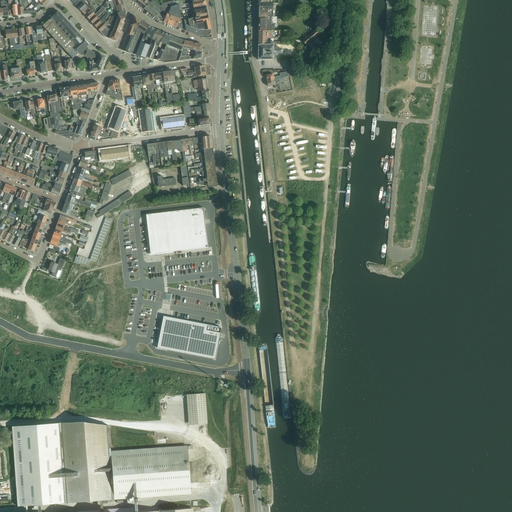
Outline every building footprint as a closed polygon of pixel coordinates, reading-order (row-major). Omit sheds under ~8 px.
[(18,15),(18,8),(17,0),(14,0),(15,5),(12,5),(12,9),(9,10),(10,16),(18,15)] [(44,6),(49,1),(47,0),(43,0),(36,7),(38,9),(40,7),(39,7),(42,4),(44,6)] [(70,0),(77,8),(81,12),(87,7),(88,6),(83,0),(70,0)] [(142,0),(139,5),(144,9),(149,3),(144,0),(142,0)] [(159,14),(156,18),(160,21),(164,23),(182,30),(180,16),(186,15),(186,10),(182,10),(179,11),(179,7),(179,5),(178,5),(177,1),(182,0),(174,0),(175,1),(162,4),(161,6),(158,10),(160,11),(158,13),(159,14)] [(192,3),(191,3),(191,4),(193,4),(193,9),(206,7),(204,0),(192,3)] [(3,1),(0,1),(2,15),(4,15),(4,16),(8,16),(7,8),(4,8),(3,1)] [(149,3),(144,9),(156,18),(159,14),(158,13),(160,11),(158,10),(149,3)] [(123,4),(115,7),(117,13),(125,11),(125,10),(123,4)] [(88,8),(94,15),(97,13),(90,6),(88,8)] [(81,12),(89,20),(94,15),(88,8),(87,7),(81,12)] [(94,15),(89,20),(93,24),(98,19),(97,18),(105,10),(102,7),(97,13),(94,15)] [(75,56),(78,53),(84,48),(89,44),(58,11),(50,18),(42,26),(45,29),(47,31),(72,58),(73,59),(75,56)] [(110,20),(115,23),(113,28),(120,31),(125,18),(125,11),(117,13),(118,14),(112,17),(112,18),(110,20)] [(93,24),(96,28),(102,23),(109,15),(107,13),(104,17),(104,16),(100,21),(98,19),(93,24)] [(125,42),(122,50),(129,53),(130,48),(134,37),(131,36),(132,32),(135,33),(136,30),(137,30),(142,21),(134,16),(125,42)] [(184,20),(185,26),(188,25),(189,27),(197,31),(201,30),(201,31),(210,30),(211,30),(208,16),(196,18),(187,20),(184,20)] [(258,17),(258,32),(271,31),(274,31),(274,26),(271,26),(271,17),(258,17)] [(96,28),(100,33),(106,27),(108,24),(109,22),(107,21),(103,25),(102,23),(96,28)] [(137,30),(143,34),(148,25),(142,21),(137,30)] [(36,26),(31,27),(32,34),(33,42),(38,42),(41,41),(40,34),(42,33),(43,33),(42,25),(36,26)] [(146,30),(143,34),(144,35),(152,39),(155,29),(148,25),(146,30)] [(200,37),(201,31),(201,30),(197,31),(189,27),(188,25),(185,26),(186,31),(200,37)] [(32,34),(31,27),(25,28),(28,48),(34,47),(33,43),(30,44),(29,41),(28,35),(32,34)] [(106,27),(100,33),(105,37),(115,41),(116,41),(120,31),(113,28),(110,27),(109,30),(106,27)] [(302,42),(305,46),(320,32),(317,28),(302,42)] [(160,43),(164,33),(155,29),(152,40),(160,43)] [(136,55),(140,45),(140,44),(144,35),(143,34),(137,30),(134,37),(130,48),(129,53),(136,55)] [(201,31),(200,37),(201,37),(206,38),(206,39),(211,40),(210,38),(211,38),(211,34),(210,34),(210,30),(201,31)] [(164,33),(160,43),(167,46),(171,36),(164,33)] [(165,51),(160,62),(164,63),(175,62),(176,57),(172,55),(174,49),(176,38),(171,36),(167,46),(165,51)] [(184,41),(176,38),(174,49),(172,55),(176,57),(175,62),(179,61),(183,48),(184,41)] [(203,45),(184,41),(183,48),(179,61),(202,59),(203,45)] [(146,57),(153,60),(157,50),(159,46),(151,43),(149,47),(146,57)] [(136,55),(146,58),(146,57),(149,47),(140,44),(140,45),(136,55)] [(273,45),(258,45),(258,60),(273,60),(273,56),(277,56),(277,54),(282,54),(282,49),(275,49),(275,50),(273,50),(273,45)] [(84,48),(78,53),(89,58),(91,72),(98,71),(100,71),(101,68),(105,57),(84,48)] [(157,50),(154,59),(160,62),(165,51),(158,48),(157,50)] [(44,49),(45,55),(45,56),(44,56),(45,57),(41,58),(41,55),(36,55),(37,62),(38,62),(40,73),(43,72),(44,74),(46,73),(47,72),(47,71),(52,70),(48,49),(44,49)] [(72,58),(64,59),(66,69),(67,70),(69,69),(68,68),(69,68),(69,67),(71,67),(71,62),(76,62),(75,56),(73,59),(72,58)] [(16,61),(17,63),(17,68),(11,69),(12,78),(21,76),(20,68),(23,68),(22,60),(16,61)] [(0,70),(0,71),(1,80),(7,79),(7,74),(8,74),(7,68),(9,68),(8,62),(2,62),(3,68),(0,68),(0,70)] [(35,73),(34,68),(35,68),(34,62),(30,63),(30,68),(25,69),(26,76),(27,76),(28,77),(29,76),(30,75),(32,75),(32,74),(35,73)] [(196,75),(196,77),(206,76),(206,75),(205,68),(204,66),(193,68),(193,71),(188,72),(188,69),(181,70),(183,76),(188,75),(189,76),(196,75)] [(165,89),(166,93),(168,105),(174,104),(173,99),(172,95),(170,82),(175,81),(173,71),(163,73),(165,88),(165,89)] [(267,81),(278,79),(288,77),(287,72),(279,74),(280,76),(274,77),(273,74),(266,76),(267,81)] [(155,74),(157,85),(162,84),(163,89),(165,88),(163,73),(155,74)] [(149,75),(152,92),(153,92),(153,89),(155,89),(156,92),(158,92),(157,85),(155,74),(149,75)] [(141,76),(143,86),(147,85),(149,95),(152,94),(152,92),(149,75),(141,76)] [(133,78),(137,101),(139,101),(138,95),(139,95),(138,87),(143,86),(141,76),(133,78)] [(199,91),(201,91),(208,89),(207,79),(193,81),(194,89),(198,88),(199,91)] [(267,81),(266,81),(268,87),(274,85),(275,88),(279,86),(279,83),(278,84),(277,81),(279,80),(278,79),(267,81)] [(111,81),(106,94),(123,101),(119,80),(111,81)] [(99,83),(92,84),(93,91),(92,91),(92,95),(96,95),(100,85),(99,83)] [(92,84),(86,85),(89,101),(94,100),(96,97),(92,98),(91,98),(91,95),(92,95),(92,91),(93,91),(92,84)] [(86,85),(70,88),(74,109),(79,108),(80,101),(88,100),(86,85)] [(70,88),(60,89),(62,108),(64,107),(64,109),(66,109),(64,99),(65,99),(65,97),(71,96),(70,88)] [(56,90),(56,95),(59,111),(65,111),(64,109),(64,107),(62,108),(60,89),(56,90)] [(208,89),(201,91),(203,98),(201,98),(197,98),(197,94),(187,95),(188,102),(189,102),(198,101),(203,100),(210,99),(208,89)] [(179,94),(172,95),(173,99),(174,104),(181,103),(179,94)] [(49,117),(50,129),(56,129),(57,127),(58,127),(60,120),(59,114),(59,111),(56,95),(47,96),(49,105),(51,105),(52,112),(50,113),(50,117),(49,117)] [(42,110),(43,114),(46,113),(44,99),(43,99),(41,99),(40,99),(38,99),(38,100),(37,100),(38,105),(36,105),(36,109),(39,108),(39,110),(42,110)] [(90,111),(94,100),(89,101),(88,104),(86,104),(84,109),(90,111)] [(21,109),(22,117),(26,116),(25,108),(23,108),(22,101),(14,103),(15,110),(21,109)] [(32,115),(33,115),(33,119),(38,119),(37,115),(35,115),(33,101),(31,101),(29,101),(27,101),(26,102),(28,110),(28,112),(31,112),(32,115)] [(189,102),(188,102),(183,103),(185,120),(192,119),(191,115),(191,112),(190,108),(189,102)] [(202,107),(190,108),(191,112),(194,111),(195,112),(199,111),(203,111),(210,110),(209,104),(203,104),(203,108),(202,108),(202,107)] [(78,110),(73,110),(74,115),(87,120),(89,114),(90,111),(84,109),(83,108),(81,108),(81,109),(82,111),(81,112),(80,114),(77,113),(78,110)] [(116,108),(114,114),(123,118),(126,111),(116,108)] [(150,109),(140,111),(141,118),(150,116),(150,109)] [(114,114),(111,121),(121,124),(123,118),(114,114)] [(150,116),(141,118),(142,125),(151,123),(150,116)] [(183,116),(176,117),(177,127),(184,126),(183,116)] [(176,117),(169,118),(170,128),(177,127),(176,117)] [(210,117),(198,119),(198,126),(208,125),(210,125),(210,117)] [(76,126),(78,126),(83,129),(86,123),(73,118),(72,118),(71,121),(73,122),(77,123),(76,126)] [(169,118),(162,119),(163,129),(170,128),(169,118)] [(111,121),(109,128),(118,131),(121,124),(111,121)] [(151,123),(142,125),(143,132),(152,131),(151,123)] [(92,130),(106,136),(114,139),(126,137),(126,136),(109,130),(108,133),(103,131),(104,128),(95,125),(92,130)] [(71,127),(69,131),(80,136),(81,136),(83,129),(78,126),(76,129),(71,127)] [(54,133),(74,141),(80,136),(69,131),(57,127),(56,129),(54,133)] [(12,140),(16,133),(10,130),(3,144),(6,145),(7,143),(10,139),(12,140)] [(106,136),(92,130),(90,138),(95,140),(96,138),(98,139),(99,136),(105,138),(106,136)] [(18,151),(24,137),(19,135),(18,138),(17,138),(15,142),(17,143),(15,149),(14,152),(17,153),(18,151)] [(203,144),(213,143),(212,138),(210,136),(197,138),(194,138),(194,145),(197,145),(197,143),(202,142),(203,144)] [(28,139),(24,137),(18,151),(21,152),(24,146),(26,147),(28,142),(27,142),(28,139)] [(34,145),(36,142),(31,140),(25,154),(28,156),(31,149),(34,150),(36,146),(34,145)] [(186,164),(186,160),(185,157),(185,153),(185,151),(184,151),(182,140),(173,141),(176,163),(177,163),(175,150),(180,149),(180,152),(182,152),(182,154),(183,154),(184,164),(186,164)] [(174,167),(176,167),(176,163),(173,141),(167,142),(168,155),(172,155),(173,159),(174,167)] [(33,164),(36,165),(43,145),(38,143),(33,158),(35,158),(33,164)] [(43,145),(36,165),(39,166),(40,161),(43,153),(45,154),(48,147),(43,145)] [(49,147),(45,157),(47,158),(48,154),(53,155),(53,156),(55,157),(54,160),(57,161),(57,160),(60,151),(60,150),(58,149),(49,147)] [(128,147),(121,148),(122,158),(129,157),(128,147)] [(121,148),(114,149),(115,159),(122,158),(121,148)] [(107,150),(108,160),(115,159),(114,149),(107,150)] [(107,150),(100,151),(101,161),(108,160),(107,150)] [(98,162),(96,151),(85,153),(85,155),(86,158),(90,157),(90,159),(94,158),(94,163),(98,162)] [(81,161),(78,167),(86,170),(99,175),(102,168),(97,167),(96,170),(87,167),(88,164),(84,162),(81,161)] [(111,180),(114,185),(148,167),(145,162),(111,180)] [(56,169),(59,171),(67,173),(69,166),(62,163),(60,168),(55,166),(54,169),(56,169)] [(186,165),(183,165),(180,165),(183,186),(189,185),(186,165)] [(6,168),(3,175),(9,177),(11,170),(12,167),(10,167),(7,166),(6,168)] [(15,179),(21,181),(23,175),(20,174),(23,168),(20,167),(18,170),(17,173),(15,179)] [(78,167),(76,173),(93,180),(93,179),(98,181),(99,179),(85,173),(86,170),(78,167)] [(9,177),(15,179),(17,173),(11,170),(9,177)] [(29,177),(26,183),(32,185),(34,179),(32,178),(34,172),(31,171),(30,174),(29,177)] [(50,174),(65,179),(67,173),(59,171),(58,174),(50,171),(49,173),(50,174)] [(76,173),(74,179),(82,181),(83,179),(92,182),(93,180),(76,173)] [(50,174),(49,177),(56,179),(55,183),(62,186),(65,179),(50,174)] [(21,181),(26,183),(29,177),(23,175),(21,181)] [(167,186),(176,185),(175,178),(163,180),(163,176),(158,177),(158,181),(159,187),(167,186)] [(97,216),(98,218),(154,182),(153,177),(120,198),(100,212),(101,213),(97,216)] [(74,179),(72,184),(81,187),(82,184),(92,188),(93,185),(82,181),(74,179)] [(46,182),(45,185),(60,191),(62,186),(55,183),(54,185),(46,182)] [(107,183),(103,192),(109,194),(113,185),(107,183)] [(2,202),(5,203),(11,186),(6,184),(3,192),(5,193),(2,202)] [(43,184),(41,189),(58,195),(59,195),(60,191),(45,185),(43,184)] [(72,184),(70,190),(78,193),(83,195),(84,192),(85,192),(86,192),(86,190),(86,189),(81,187),(72,184)] [(11,186),(5,203),(8,204),(11,195),(14,196),(17,188),(11,186)] [(18,198),(16,204),(20,206),(25,192),(20,190),(19,193),(18,193),(16,197),(18,198)] [(70,190),(68,195),(79,200),(81,196),(86,198),(87,196),(78,193),(70,190)] [(25,192),(20,206),(24,207),(26,201),(29,201),(30,197),(29,197),(30,193),(25,192)] [(68,195),(66,201),(67,201),(74,204),(75,201),(78,203),(90,207),(91,204),(84,202),(82,201),(79,200),(68,195)] [(45,205),(54,208),(55,204),(55,203),(42,198),(41,200),(43,201),(43,202),(46,203),(45,205)] [(74,204),(67,201),(63,212),(75,217),(77,214),(71,212),(74,204)] [(41,203),(40,206),(45,208),(44,211),(52,214),(54,208),(45,205),(41,203)] [(174,211),(146,215),(148,231),(149,243),(150,251),(150,254),(173,252),(189,250),(208,248),(207,236),(206,236),(205,224),(203,208),(174,211)] [(39,221),(45,223),(47,217),(44,216),(46,213),(39,210),(37,214),(41,215),(40,218),(35,216),(34,219),(37,220),(39,221)] [(88,222),(91,220),(95,212),(88,210),(84,220),(88,222)] [(61,215),(59,221),(66,223),(67,220),(75,223),(76,220),(61,215)] [(36,226),(43,229),(45,223),(39,221),(36,226)] [(59,221),(57,226),(70,231),(71,229),(65,226),(66,223),(59,221)] [(2,239),(7,241),(14,227),(12,226),(8,233),(5,232),(2,239)] [(15,226),(7,241),(12,244),(15,237),(19,230),(16,229),(17,227),(15,226)] [(32,231),(34,232),(41,235),(43,229),(36,226),(35,229),(30,227),(29,230),(32,231)] [(57,226),(55,232),(62,235),(63,232),(69,234),(70,231),(57,226)] [(19,230),(15,237),(12,244),(17,246),(24,233),(25,231),(22,230),(21,231),(19,230)] [(34,232),(32,238),(39,240),(41,235),(34,232)] [(55,232),(53,238),(69,244),(70,242),(60,238),(62,235),(55,232)] [(26,239),(25,241),(25,242),(36,246),(39,240),(32,238),(31,241),(26,239)] [(69,244),(53,238),(51,244),(57,246),(58,243),(68,246),(69,244)] [(20,246),(23,247),(24,245),(29,246),(28,249),(34,252),(36,246),(25,242),(25,241),(22,240),(20,246)] [(61,271),(65,260),(61,258),(58,264),(52,262),(49,270),(53,272),(52,276),(56,277),(59,270),(61,271)] [(157,348),(184,354),(215,360),(218,346),(221,328),(196,323),(171,318),(167,317),(163,320),(160,334),(157,348)] [(204,393),(186,395),(188,422),(207,421),(205,394),(204,393)] [(136,500),(138,500),(138,498),(190,494),(190,488),(188,462),(187,446),(110,451),(109,426),(85,422),(12,427),(18,506),(68,503),(68,507),(76,507),(76,502),(128,499),(128,502),(134,502),(134,498),(136,498),(136,500)]
